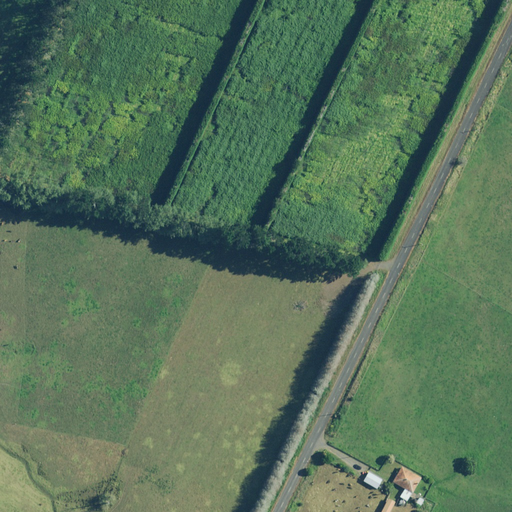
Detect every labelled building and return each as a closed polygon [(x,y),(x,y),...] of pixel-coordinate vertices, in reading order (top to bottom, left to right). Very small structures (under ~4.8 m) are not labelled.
[(391,481),(403,488),(398,497),(405,501),(410,492),(411,493),(420,476),(400,465),(391,481)] [(366,471),(361,480),(376,488),(381,479),(366,471)] [(380,486),(384,488),(388,481),(383,479),(380,486)] [(383,501),(384,502),(379,511),(380,511),(389,511),(395,502),(388,498),(386,497),(383,501)] [(416,499),(413,498),(412,501),(420,505),(423,499),(418,497),(416,499)]
